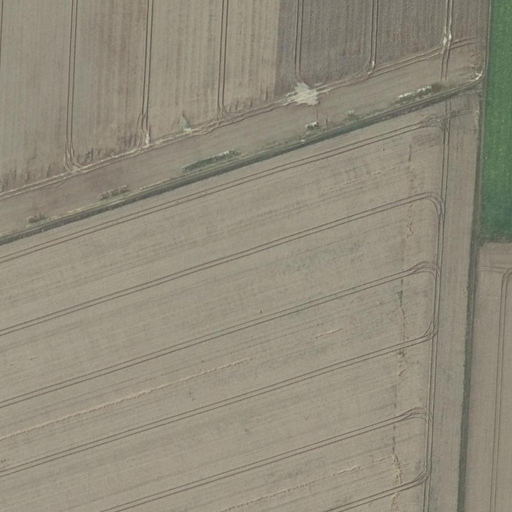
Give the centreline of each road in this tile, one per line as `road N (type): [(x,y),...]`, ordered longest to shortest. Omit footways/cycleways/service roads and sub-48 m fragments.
road 1 (track): [(452,511),(476,0)]
road 2 (track): [(0,237),(471,82)]
